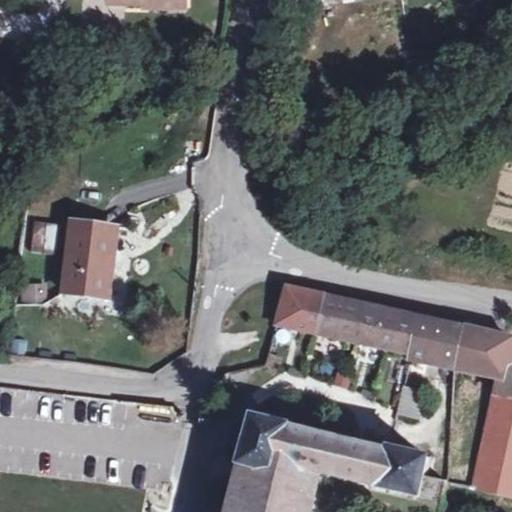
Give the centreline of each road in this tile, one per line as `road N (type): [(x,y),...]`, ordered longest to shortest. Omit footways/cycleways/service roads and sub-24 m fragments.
road 1 (residential): [(225,248),(208,348),(187,380),(155,390),(0,372)]
road 2 (unclassified): [(511,303),(225,248)]
road 3 (unclassified): [(225,248),(219,207),(247,0)]
road 4 (track): [(189,449),(0,431)]
